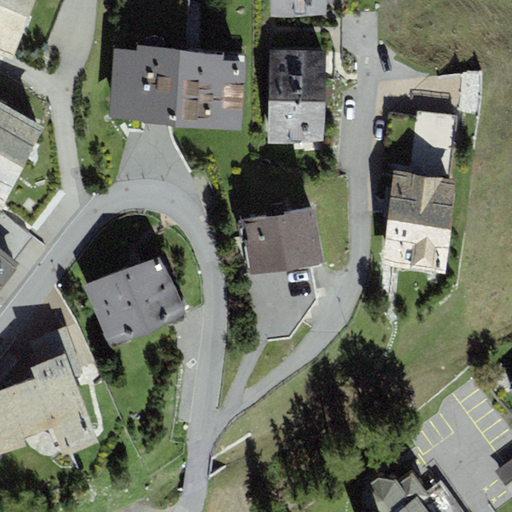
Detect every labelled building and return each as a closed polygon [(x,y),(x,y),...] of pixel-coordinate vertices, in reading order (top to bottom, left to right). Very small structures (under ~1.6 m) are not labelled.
[(0,0),(0,47),(14,52),(33,0),(0,0)] [(326,0),(271,0),(271,10),(326,10),(326,0)] [(235,52),(117,45),(113,108),(232,114),(235,52)] [(318,52),(271,51),(270,135),(317,136),(318,52)] [(479,73),(412,75),(412,87),(422,87),(422,106),(480,104),(479,73)] [(0,96),(0,192),(7,196),(45,118),(0,96)] [(395,173),(385,256),(433,262),(450,116),(387,109),(380,171),(395,173)] [(307,206),(230,221),(252,344),(286,337),(297,320),(296,303),(315,296),(307,265),(318,264),(307,206)] [(0,244),(0,276),(15,255),(0,244)] [(158,246),(86,280),(114,340),(186,305),(158,246)] [(34,336),(38,351),(71,342),(67,328),(34,336)] [(0,389),(0,455),(29,446),(44,456),(67,452),(99,444),(66,355),(37,364),(40,377),(0,389)] [(511,462),(500,472),(511,487),(511,462)] [(431,511),(419,495),(395,511),(385,511),(378,502),(364,511),(431,511)]
